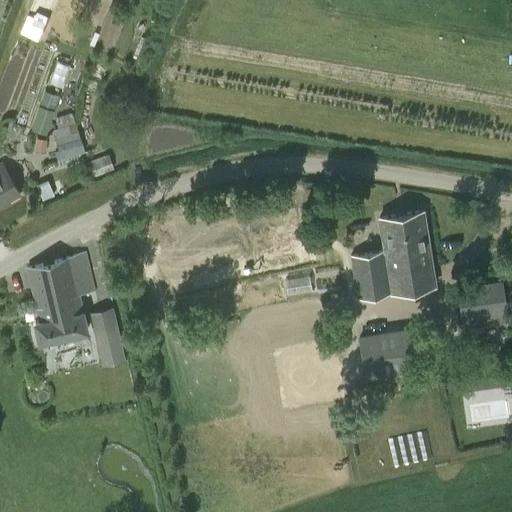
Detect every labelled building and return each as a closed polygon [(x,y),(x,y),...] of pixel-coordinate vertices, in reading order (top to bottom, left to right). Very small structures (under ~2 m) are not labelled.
[(45,16),(28,10),(20,31),(37,37),(45,16)] [(50,81),(62,84),(68,62),(56,59),(50,81)] [(44,91),(40,103),(54,108),(58,95),(44,91)] [(39,106),(31,130),(46,135),(54,111),(39,106)] [(57,160),(85,152),(76,122),(53,129),(58,150),(55,151),(57,160)] [(36,138),(35,152),(46,153),(47,139),(36,138)] [(93,177),(114,168),(108,154),(87,161),(93,177)] [(0,204),(20,193),(2,162),(0,162),(0,204)] [(357,297),(435,284),(423,210),(379,217),(384,248),(357,252),(354,252),(350,253),(357,297)] [(69,255),(28,266),(27,266),(33,290),(37,306),(38,313),(33,314),(39,341),(86,330),(78,293),(93,289),(85,252),(69,255)] [(289,294),(311,290),(309,275),(286,279),(289,294)] [(457,288),(464,330),(510,323),(503,281),(457,288)] [(230,307),(226,296),(220,297),(224,309),(230,307)] [(113,308),(88,313),(92,329),(116,324),(113,308)] [(413,369),(420,368),(416,343),(414,332),(360,341),(366,377),(413,369)]
